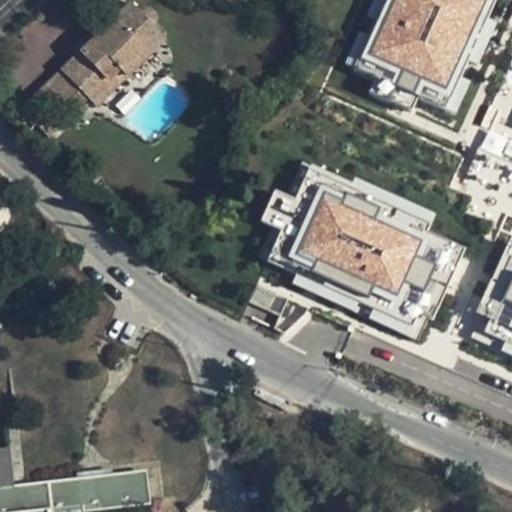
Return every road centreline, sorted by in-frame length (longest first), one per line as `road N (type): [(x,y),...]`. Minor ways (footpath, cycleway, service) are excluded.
road 1 (unclassified): [(0,154),(121,270),(218,342),(511,467)]
road 2 (track): [(231,511),(187,321)]
